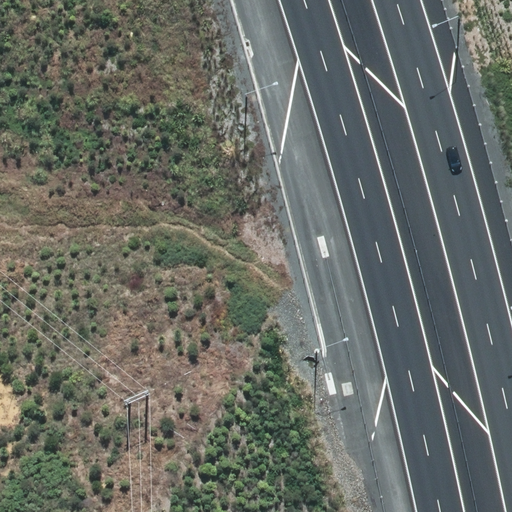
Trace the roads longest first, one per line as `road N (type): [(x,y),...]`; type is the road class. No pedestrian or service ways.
road 1 (motorway): [(438,511),(381,260),(304,0)]
road 2 (motorway): [(395,0),(456,206),(511,457)]
